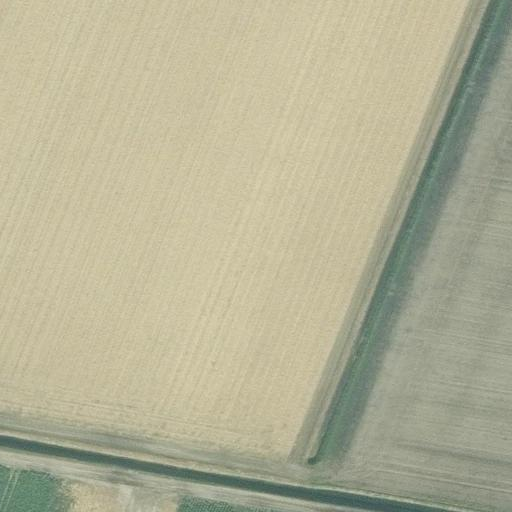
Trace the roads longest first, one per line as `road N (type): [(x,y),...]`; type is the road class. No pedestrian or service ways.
road 1 (track): [(0,425),(320,482),(508,0)]
road 2 (track): [(353,511),(0,451)]
